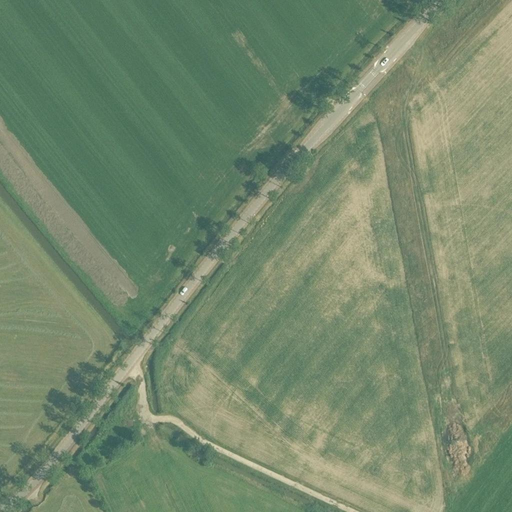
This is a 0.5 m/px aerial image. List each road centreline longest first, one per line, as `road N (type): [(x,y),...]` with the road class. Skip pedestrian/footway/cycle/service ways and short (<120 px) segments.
road 1 (secondary): [(128,365),(272,184),(442,0)]
road 2 (track): [(128,365),(141,381),(150,419),(172,421),(352,511)]
road 3 (secondary): [(128,365),(45,470),(0,511)]
